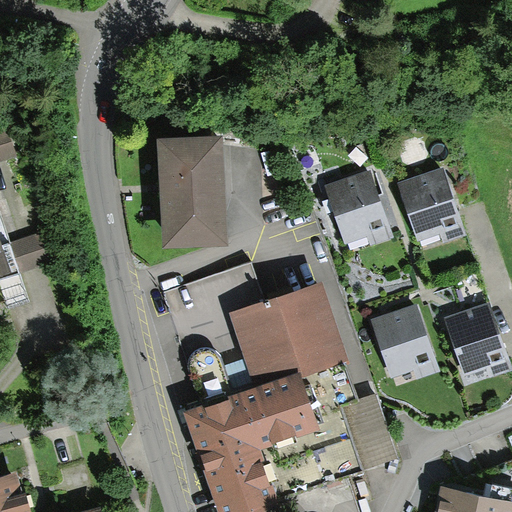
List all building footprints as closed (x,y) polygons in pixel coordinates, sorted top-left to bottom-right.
[(6,126),(0,127),(0,159),(15,154),(6,126)] [(222,129),(159,133),(165,239),(228,235),(222,129)] [(465,230),(444,168),(402,182),(423,245),(465,230)] [(392,233),(371,170),(329,184),(350,247),(392,233)] [(0,273),(19,266),(10,239),(6,241),(0,224),(0,273)] [(40,229),(10,239),(19,266),(20,270),(51,260),(40,229)] [(320,276),(233,307),(259,378),(297,364),(299,369),(348,352),(320,276)] [(510,366),(489,303),(447,317),(468,380),(510,366)] [(438,367),(417,304),(374,318),(395,381),(438,367)] [(259,378),(184,405),(214,488),(223,511),(235,511),(279,496),(258,438),(317,417),(299,369),(297,364),(259,378)] [(389,412),(355,418),(365,474),(400,468),(389,412)] [(27,511),(17,472),(0,476),(0,511),(100,511),(99,507),(80,511),(65,511),(60,511),(27,511)] [(511,511),(511,499),(443,487),(438,511),(511,511)]
